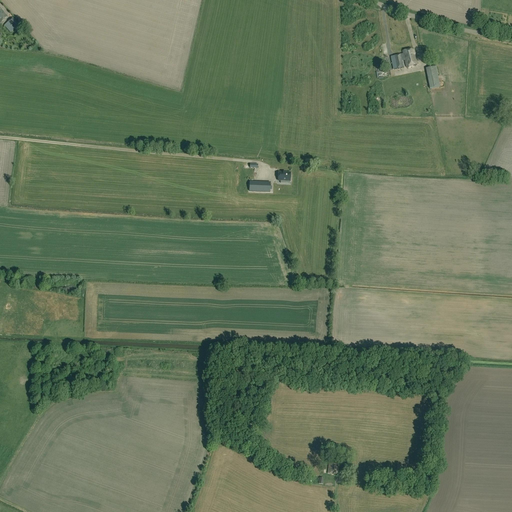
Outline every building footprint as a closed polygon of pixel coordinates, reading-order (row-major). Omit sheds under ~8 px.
[(13,18),(8,22),(6,24),(12,31),(14,29),(19,25),(13,18)] [(403,54),(404,60),(406,67),(417,64),(413,49),(402,51),(403,54)] [(402,61),(404,60),(403,54),(393,56),(396,69),(404,68),(402,61)] [(440,87),(436,66),(428,68),(426,68),(430,89),(440,87)] [(406,79),(411,78),(411,80),(419,79),(418,76),(422,75),(421,71),(406,73),(406,79)] [(263,178),(274,178),(274,168),(263,168),(263,178)] [(290,173),(279,172),(278,180),(281,181),(281,183),(285,183),(285,181),(290,181),(290,173)] [(249,191),(254,192),(270,192),(270,183),(254,182),(250,182),(250,185),(249,191)] [(329,463),(328,473),(337,475),(339,464),(329,463)]
